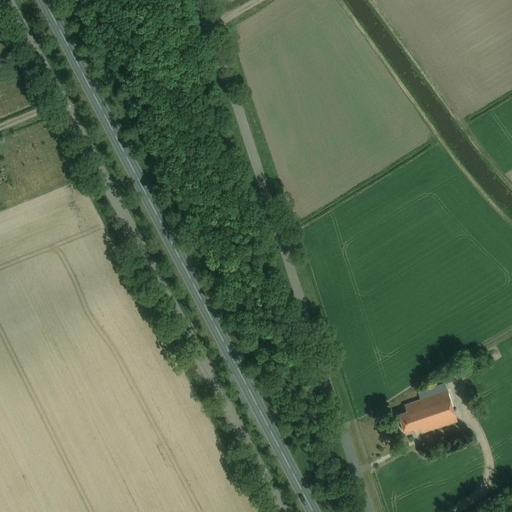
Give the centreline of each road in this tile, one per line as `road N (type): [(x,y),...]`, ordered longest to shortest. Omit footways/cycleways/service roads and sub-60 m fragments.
road 1 (unclassified): [(283,511),(7,0)]
road 2 (trunk): [(311,511),(44,0)]
road 3 (unclassified): [(370,511),(200,0)]
